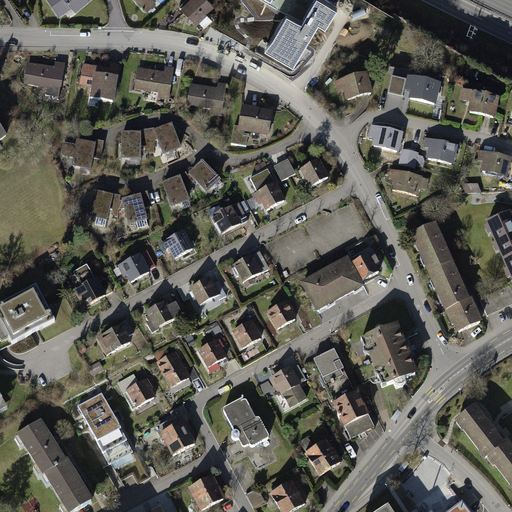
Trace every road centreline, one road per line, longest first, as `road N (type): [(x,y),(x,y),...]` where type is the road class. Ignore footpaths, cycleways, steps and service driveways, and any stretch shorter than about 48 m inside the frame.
road 1 (residential): [(366,181),(55,347),(37,366)]
road 2 (residential): [(217,452),(197,411),(201,399),(410,281)]
road 3 (residential): [(320,120),(270,79),(198,50),(123,38)]
road 4 (residential): [(338,139),(366,118),(389,114),(511,147)]
road 5 (residential): [(406,425),(496,511)]
road 6 (residential): [(123,38),(0,37)]
road 7 (residential): [(210,151),(178,119),(105,136)]
road 8 (residential): [(113,511),(217,452)]
